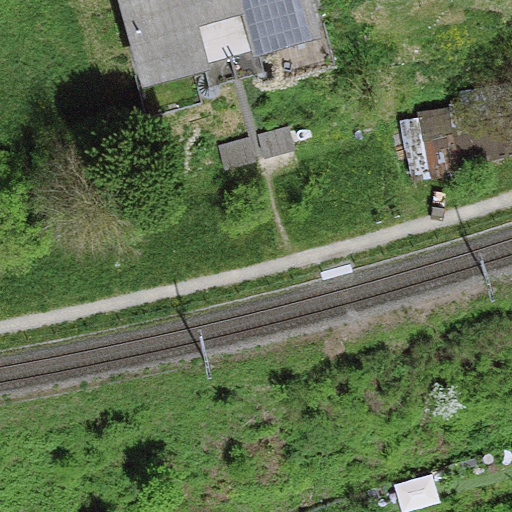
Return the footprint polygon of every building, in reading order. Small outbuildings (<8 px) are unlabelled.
[(186,18),(214,11),(210,0),(120,0),(142,75),(198,60),(186,18)] [(210,0),(214,11),(241,3),(253,45),(309,29),(300,0),(210,0)] [(398,123),(409,182),(472,169),(470,160),(511,151),(511,121),(507,95),(459,104),(460,108),(419,116),(420,119),(398,123)] [(261,158),(290,150),(283,128),(255,136),(261,158)] [(244,139),(215,147),(221,169),(250,161),(244,139)]
